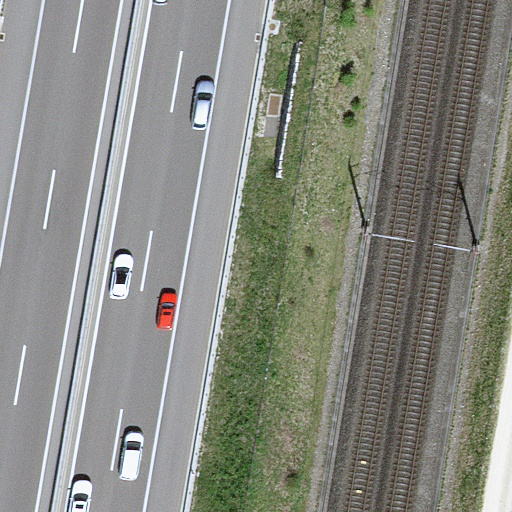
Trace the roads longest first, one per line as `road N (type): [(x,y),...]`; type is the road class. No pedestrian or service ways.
road 1 (motorway): [(104,511),(190,0)]
road 2 (motorway): [(82,0),(0,493)]
